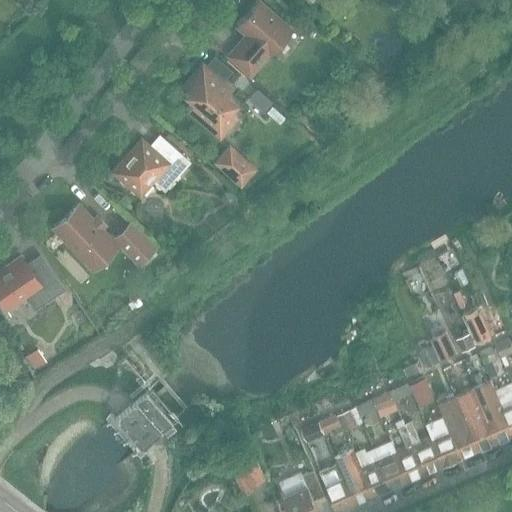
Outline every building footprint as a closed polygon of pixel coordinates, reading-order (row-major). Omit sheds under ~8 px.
[(267,50),(269,52),(289,29),(258,2),(238,25),(248,33),(230,54),(249,71),(267,50)] [(221,83),(233,70),(215,54),(203,68),(202,67),(191,80),(197,86),(189,95),(197,102),(191,109),(219,133),(234,116),(227,110),(232,104),(223,97),(229,90),(221,83)] [(156,182),(181,154),(159,135),(149,145),(140,138),(112,170),(139,194),(152,179),(156,182)] [(213,161),(241,186),(257,167),(230,142),(213,161)] [(55,226),(93,267),(116,246),(77,205),(55,226)] [(116,237),(139,261),(152,248),(129,224),(116,237)] [(35,307),(62,288),(40,255),(26,264),(20,255),(6,265),(8,267),(0,271),(0,301),(5,309),(27,295),(35,307)] [(431,335),(441,358),(458,351),(448,328),(431,335)] [(22,356),(33,376),(50,366),(38,346),(22,356)] [(409,380),(414,390),(415,392),(429,386),(424,374),(409,380)] [(511,422),(503,402),(499,395),(498,395),(491,378),(474,386),(485,410),(498,439),(511,433),(511,422)] [(395,398),(414,390),(409,380),(391,388),(395,398)] [(480,447),(498,439),(485,410),(474,386),(457,393),(468,418),(480,447)] [(379,408),(396,401),(395,398),(391,388),(374,396),(379,408)] [(115,416),(141,447),(172,422),(145,390),(115,416)] [(511,397),(508,400),(504,392),(499,395),(503,402),(511,422),(511,397)] [(463,455),(480,447),(468,418),(457,393),(455,394),(456,394),(440,401),(451,425),(463,455)] [(379,409),(379,408),(374,396),(356,404),(363,421),(364,421),(361,414),(378,406),(379,409)] [(445,463),(463,455),(451,425),(440,401),(439,401),(445,415),(428,423),(433,433),(445,463)] [(346,429),(363,421),(356,404),(339,411),(346,429)] [(345,429),(346,429),(339,411),(321,419),(326,431),(343,424),(345,429)] [(415,441),(406,422),(405,422),(403,417),(396,421),(406,444),(398,448),(411,478),(428,471),(415,441)] [(307,440),(326,431),(321,419),(302,428),(307,440)] [(433,433),(428,423),(427,423),(431,433),(420,438),(412,419),(406,422),(415,441),(428,471),(445,463),(433,433)] [(411,478),(398,448),(396,449),(392,440),(375,447),(380,456),(392,486),(411,478)] [(362,464),(356,451),(354,447),(337,454),(345,472),(358,501),(375,494),(362,464)] [(375,494),(392,486),(380,456),(375,447),(367,451),(365,447),(356,451),(362,464),(375,494)] [(234,473),(245,495),(253,492),(249,484),(265,477),(253,451),(237,459),(242,469),(234,473)] [(337,510),(358,501),(345,472),(337,454),(335,455),(338,462),(320,470),(337,510)] [(320,511),(315,499),(326,494),(314,468),(303,473),(300,472),(282,480),(281,482),(294,511),(320,511)]
